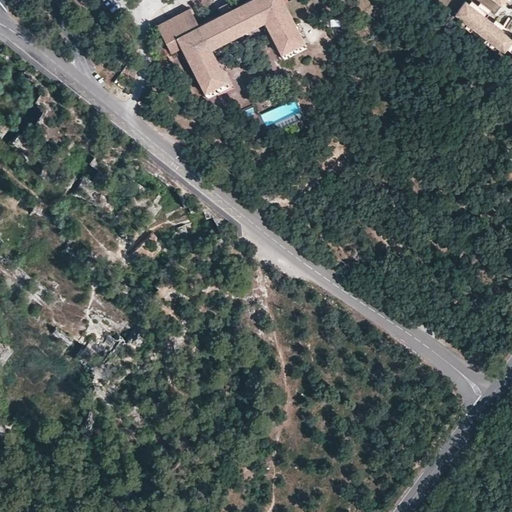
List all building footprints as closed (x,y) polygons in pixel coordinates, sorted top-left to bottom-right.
[(211,49),(264,21),(283,58),(306,46),(282,0),(247,0),(229,10),(222,13),(199,25),(190,8),(157,25),(171,53),(181,47),(207,98),(230,86),(211,49)] [(489,14),(471,0),(469,4),(486,17),(489,14)] [(511,41),(511,37),(510,36),(493,22),(486,17),(469,4),(465,1),(455,14),(462,20),(473,28),(486,38),(497,47),(503,52),(506,49),(510,44),(511,41)] [(229,10),(226,3),(218,6),(222,13),(229,10)] [(339,25),(339,16),(329,16),(329,25),(339,25)] [(511,33),(511,31),(495,19),(493,22),(510,36),(511,33)] [(473,28),(462,20),(459,23),(470,32),(473,28)] [(497,47),(486,38),(483,41),(494,50),(497,47)] [(77,190),(93,190),(93,176),(77,176),(77,190)] [(145,233),(133,249),(145,258),(157,243),(145,233)] [(51,332),(66,340),(70,335),(54,326),(51,332)]
